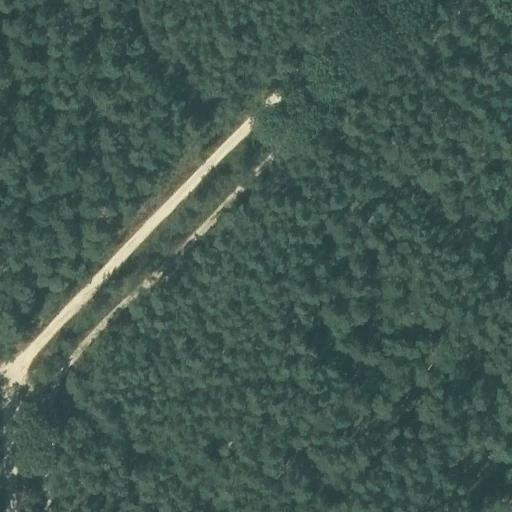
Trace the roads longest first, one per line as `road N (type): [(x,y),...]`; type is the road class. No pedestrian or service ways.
road 1 (unknown): [(454,0),(328,136),(53,404)]
road 2 (track): [(372,0),(0,376)]
road 3 (track): [(7,511),(9,398),(0,376)]
